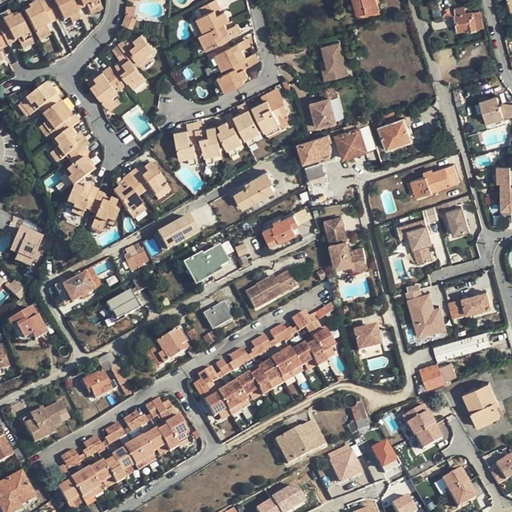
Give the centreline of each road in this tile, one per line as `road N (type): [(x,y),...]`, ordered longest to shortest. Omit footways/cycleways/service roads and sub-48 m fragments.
road 1 (residential): [(79,362),(47,303),(47,283),(261,167),(278,169),(286,187)]
road 2 (residential): [(464,146),(360,182),(410,381)]
road 3 (residential): [(79,362),(313,233)]
road 4 (residential): [(218,452),(341,385),(389,398),(410,381)]
road 5 (residential): [(257,0),(270,60),(266,79),(210,107),(169,108)]
road 6 (residential): [(319,292),(175,378)]
road 7 (residential): [(175,378),(34,461)]
road 8 (residential): [(414,0),(464,146)]
